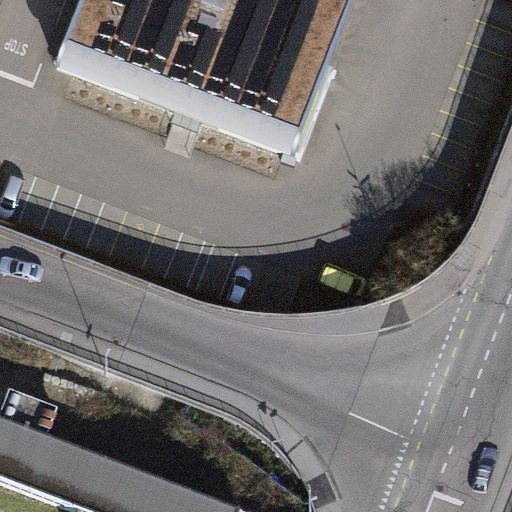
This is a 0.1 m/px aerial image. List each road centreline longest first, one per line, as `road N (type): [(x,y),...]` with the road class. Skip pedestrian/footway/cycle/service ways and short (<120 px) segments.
road 1 (unclassified): [(458,450),(0,269)]
road 2 (tertiary): [(458,450),(511,307)]
